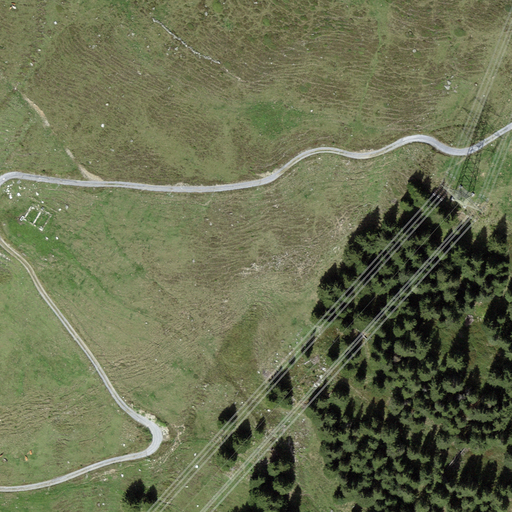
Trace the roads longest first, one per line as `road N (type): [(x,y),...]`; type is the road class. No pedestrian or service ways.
road 1 (track): [(0,185),(21,174),(138,187),(264,183),(320,150),(380,153),(419,137),(469,151),(511,127)]
road 2 (track): [(0,487),(152,452),(160,435),(117,396),(0,238)]
